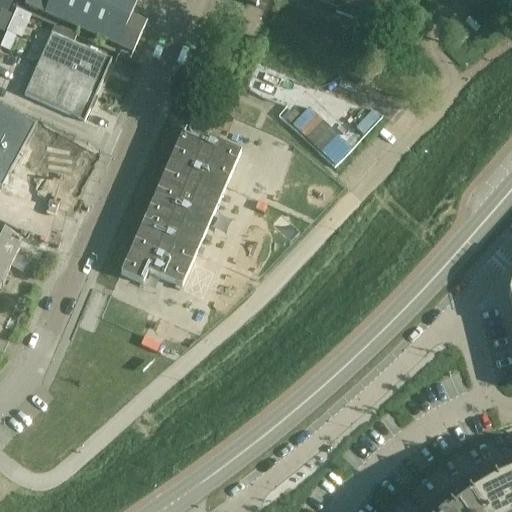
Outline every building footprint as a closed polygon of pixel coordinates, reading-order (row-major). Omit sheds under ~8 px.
[(0,0),(0,11),(6,14),(13,0),(0,0)] [(27,0),(24,6),(133,54),(146,24),(131,18),(138,0),(27,0)] [(235,0),(256,8),(259,0),(235,0)] [(315,0),(315,1),(337,10),(336,14),(377,31),(390,0),(315,0)] [(76,38),(54,29),(51,36),(73,45),(76,38)] [(97,94),(111,62),(51,36),(31,82),(24,98),(54,111),(84,124),(95,99),(97,94)] [(0,109),(0,190),(1,191),(25,146),(31,149),(21,168),(40,178),(36,186),(48,192),(52,185),(75,197),(97,157),(36,124),(34,128),(0,109)] [(184,130),(120,277),(142,286),(148,276),(181,290),(241,155),(184,130)] [(0,289),(20,249),(0,238),(0,289)] [(511,511),(511,479),(503,483),(490,490),(477,497),(469,502),(462,507),(454,511),(511,511)]
